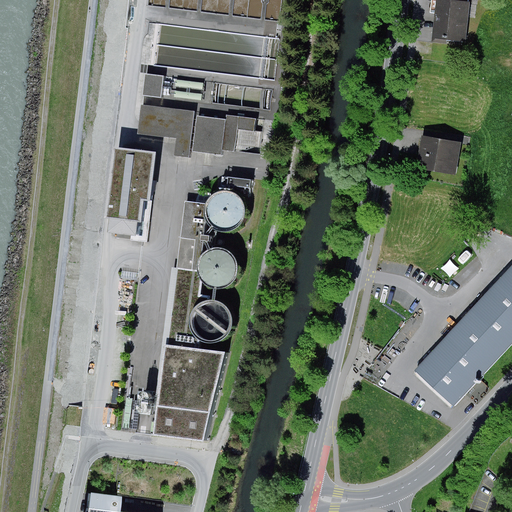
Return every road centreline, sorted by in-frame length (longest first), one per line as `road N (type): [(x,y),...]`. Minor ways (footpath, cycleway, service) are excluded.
road 1 (track): [(34,511),(97,0)]
road 2 (track): [(59,0),(1,511)]
road 3 (secondary): [(303,495),(379,162),(401,0)]
road 4 (unclassified): [(72,511),(88,450),(100,445),(195,461),(205,481),(198,511)]
road 5 (tertiary): [(395,491),(449,452),(511,387)]
